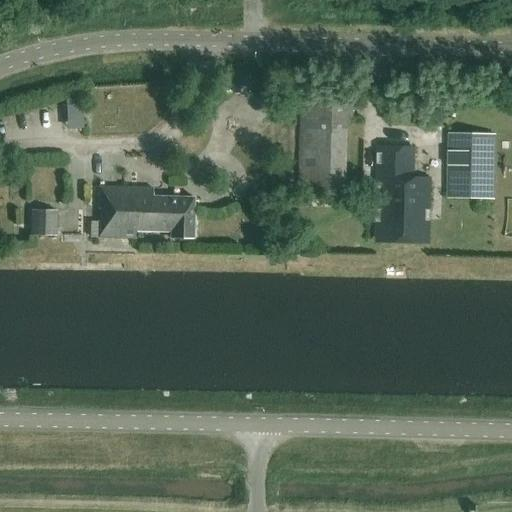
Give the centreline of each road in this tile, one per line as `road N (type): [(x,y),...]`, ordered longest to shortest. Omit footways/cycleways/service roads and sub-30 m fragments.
road 1 (tertiary): [(511,48),(119,39),(0,68)]
road 2 (tertiary): [(0,420),(256,424)]
road 3 (tertiary): [(256,424),(511,431)]
